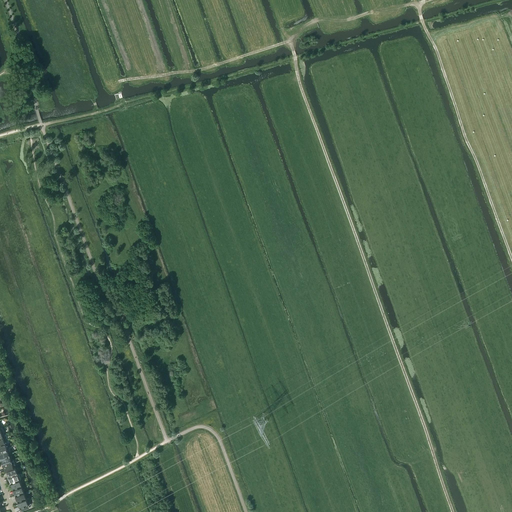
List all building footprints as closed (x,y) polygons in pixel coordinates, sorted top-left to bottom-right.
[(4,441),(0,442),(0,449),(6,447),(8,447),(6,440),(4,441)] [(6,447),(0,449),(0,456),(0,457),(9,454),(11,453),(8,447),(6,447)] [(9,454),(0,457),(2,463),(11,460),(9,454)] [(11,460),(2,463),(5,469),(7,470),(15,467),(16,467),(13,459),(11,460)] [(15,467),(7,470),(9,477),(17,474),(15,467)] [(17,474),(9,477),(11,483),(20,480),(21,479),(19,473),(17,474)] [(20,480),(11,483),(13,489),(22,486),(20,480)] [(22,486),(13,489),(16,496),(24,493),(22,486)] [(24,493),(16,496),(18,502),(26,499),(24,493)] [(26,499),(18,502),(20,508),(21,508),(22,511),(29,508),(28,505),(31,504),(29,498),(26,499)]
